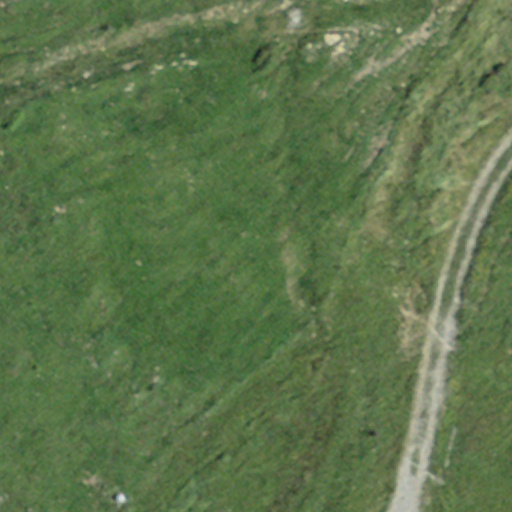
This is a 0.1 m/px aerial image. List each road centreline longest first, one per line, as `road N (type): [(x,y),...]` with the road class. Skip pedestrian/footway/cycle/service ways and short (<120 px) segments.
road 1 (track): [(0,96),(145,47),(406,0)]
road 2 (track): [(511,150),(471,211),(445,295),(417,474),(402,511)]
